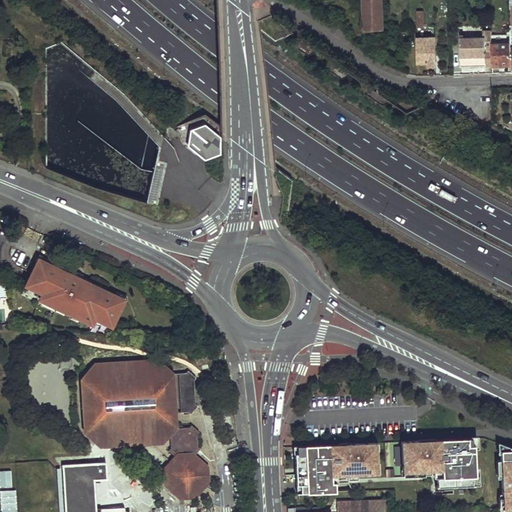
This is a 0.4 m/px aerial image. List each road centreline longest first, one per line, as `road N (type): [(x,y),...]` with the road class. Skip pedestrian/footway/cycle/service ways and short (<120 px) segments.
road 1 (motorway): [(109,0),(276,131),(511,274)]
road 2 (motorway): [(511,231),(370,150),(166,0)]
road 3 (residential): [(274,0),(398,82),(511,80)]
road 4 (primary): [(511,398),(332,300),(301,267)]
road 5 (primary): [(0,188),(144,250),(215,298)]
road 6 (primary): [(295,329),(339,336),(511,406)]
road 7 (tertiary): [(234,332),(266,511)]
road 8 (tertiary): [(270,511),(271,421),(291,333)]
road 9 (primary): [(162,240),(0,172)]
road 10 (secondary): [(245,147),(236,0)]
road 11 (secondary): [(245,147),(222,213),(162,240)]
